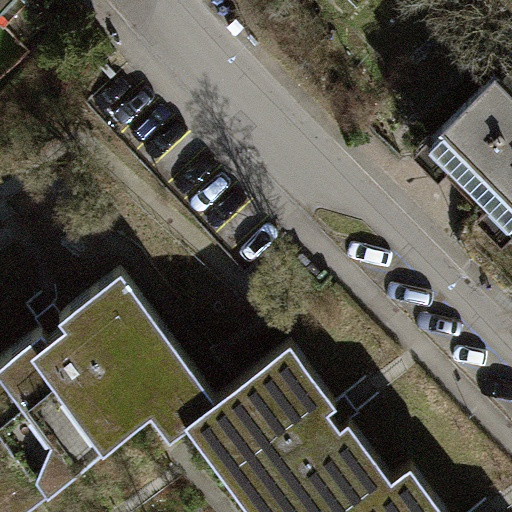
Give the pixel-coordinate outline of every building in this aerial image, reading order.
[(511,57),(510,56),(430,136),(511,218),(511,57)] [(42,321),(4,349),(70,438),(100,416),(112,432),(167,391),(183,413),(203,399),(215,390),(120,261),(56,308),(62,316),(47,328),(42,321)] [(286,511),(336,511),(390,473),(345,412),(338,418),(326,402),(334,396),(289,336),(228,381),(215,390),(203,399),(211,411),(221,424),(203,437),(258,511),(283,511),(285,510),(286,511)] [(0,511),(80,453),(70,438),(4,349),(0,351),(0,511)] [(449,511),(410,458),(390,473),(336,511),(449,511)]
